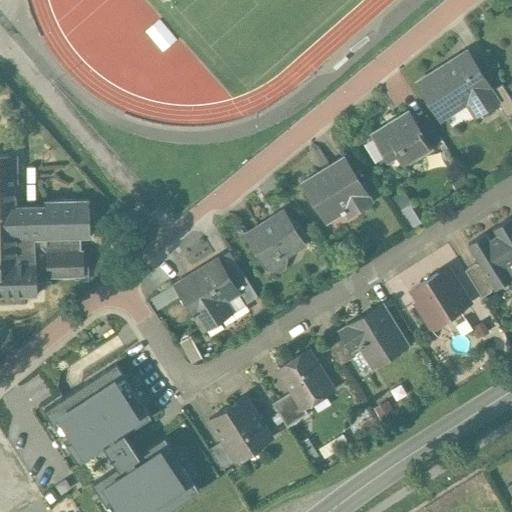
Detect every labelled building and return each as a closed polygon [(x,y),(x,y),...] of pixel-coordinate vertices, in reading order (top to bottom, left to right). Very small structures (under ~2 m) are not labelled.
[(470,53),(422,82),(442,114),(466,99),(475,115),(498,101),(500,100),(493,89),(470,53)] [(511,112),(511,99),(502,84),(493,89),(500,100),(498,101),(507,116),(511,112)] [(409,112),(373,135),(374,136),(378,134),(392,157),(397,153),(404,164),(431,147),(416,123),(409,112)] [(443,140),(428,116),(416,123),(431,147),(443,140)] [(35,261),(34,238),(41,238),(41,247),(47,252),(47,276),(84,275),(84,251),(80,251),(79,237),(90,237),(89,200),(45,201),(45,205),(15,206),(15,190),(17,190),(16,154),(0,154),(0,295),(37,294),(37,261),(35,261)] [(346,157),(303,183),(326,221),(352,205),(356,211),(373,201),(346,157)] [(285,211),(248,234),(266,265),(304,242),(285,211)] [(485,233),(468,243),(480,263),(495,287),(496,289),(510,280),(499,262),(510,255),(511,257),(511,219),(511,218),(494,228),(498,235),(490,240),(485,233)] [(217,258),(176,283),(204,330),(246,304),(238,292),(217,258)] [(480,263),(478,264),(477,263),(465,270),(482,297),(492,291),(491,289),(495,287),(480,263)] [(419,299),(415,301),(429,326),(436,328),(448,321),(448,316),(471,301),(449,266),(412,288),(419,299)] [(244,274),(232,281),(239,292),(238,292),(246,304),(258,296),(244,274)] [(383,304),(339,330),(342,334),(350,348),(360,342),(375,366),(408,346),(383,304)] [(342,334),(327,343),(341,365),(356,355),(352,349),(351,349),(350,348),(342,334)] [(309,349),(279,367),(303,406),(333,388),(309,349)] [(114,360),(42,407),(78,462),(100,448),(111,466),(89,480),(110,511),(156,511),(195,487),(162,435),(138,451),(126,433),(151,417),(114,360)] [(293,390),(272,403),(287,427),(308,413),(304,407),(303,407),(293,390)] [(272,437),(245,395),(209,418),(223,440),(236,459),(236,460),(272,437)] [(223,440),(209,449),(222,468),(236,459),(223,440)]
